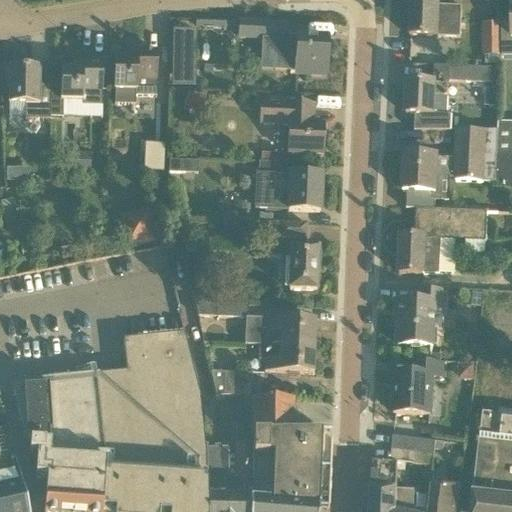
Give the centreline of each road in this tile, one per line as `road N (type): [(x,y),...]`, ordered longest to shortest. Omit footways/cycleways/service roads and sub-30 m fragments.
road 1 (residential): [(349,386),(365,0)]
road 2 (residential): [(5,27),(176,0)]
road 3 (residential): [(345,511),(349,386)]
